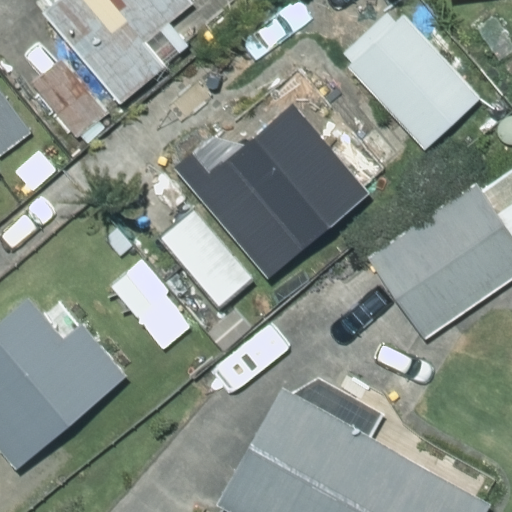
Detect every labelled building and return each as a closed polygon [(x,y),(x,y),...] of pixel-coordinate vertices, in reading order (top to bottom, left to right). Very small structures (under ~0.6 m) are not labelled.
[(68,0),(63,5),(134,95),(180,59),(161,35),(204,0),(68,0)] [(410,20),(351,70),(425,158),(485,108),(410,20)] [(43,76),(89,131),(118,108),(73,52),(43,76)] [(190,161),(284,272),(385,186),(309,97),(245,151),(228,130),(190,161)] [(0,174),(15,163),(0,143),(0,174)] [(511,209),(489,177),(381,253),(438,334),(511,282),(511,209)] [(167,231),(230,305),(266,275),(203,201),(167,231)] [(114,233),(129,250),(139,241),(125,224),(114,233)] [(43,292),(0,327),(0,396),(6,404),(0,409),(0,425),(31,463),(142,371),(98,317),(78,334),(43,292)] [(254,511),(499,511),(507,498),(299,381),(233,500),(254,511)]
